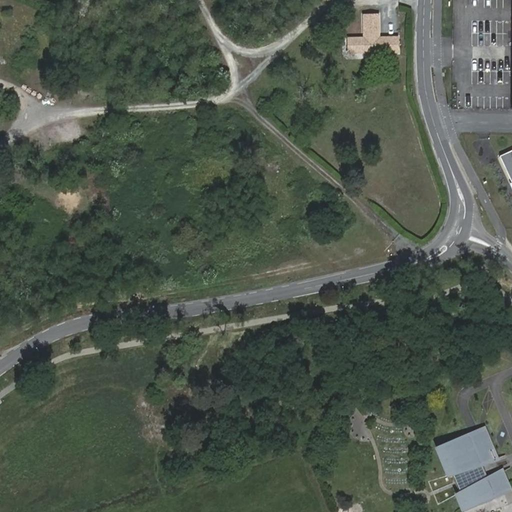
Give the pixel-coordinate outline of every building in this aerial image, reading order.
[(362,18),(363,41),(346,42),(347,56),(396,54),(395,39),(376,40),(375,18),(362,18)] [(511,155),(501,160),(511,186),(511,155)] [(481,464),(469,436),(438,449),(448,474),(481,464)] [(484,472),(481,464),(448,474),(453,485),(457,496),(487,480),(484,472)] [(463,509),(494,496),(487,480),(457,496),(463,509)]
